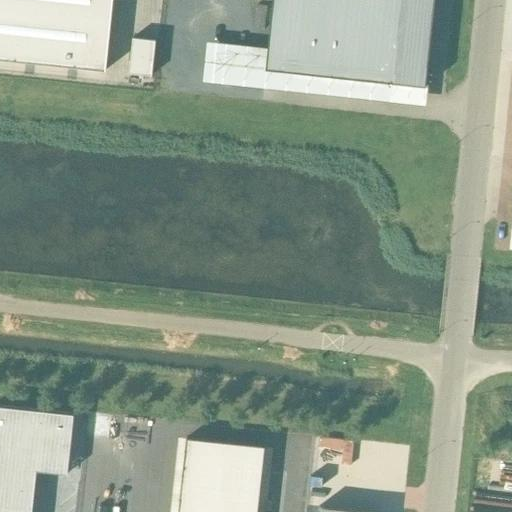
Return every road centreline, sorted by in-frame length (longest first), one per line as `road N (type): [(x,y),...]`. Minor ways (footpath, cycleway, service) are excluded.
road 1 (unclassified): [(454,356),(0,304)]
road 2 (unclassified): [(489,0),(454,356)]
road 3 (unclassified): [(454,356),(439,511)]
